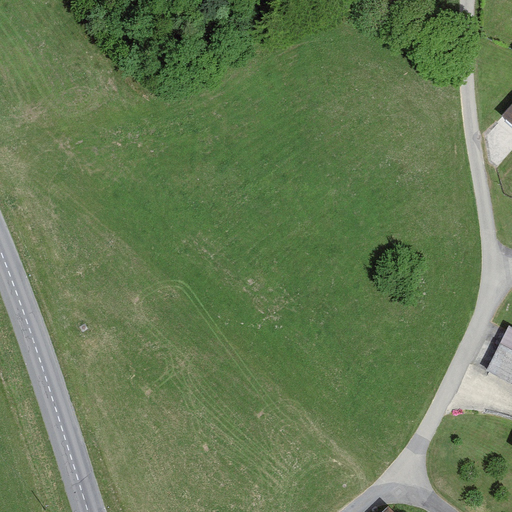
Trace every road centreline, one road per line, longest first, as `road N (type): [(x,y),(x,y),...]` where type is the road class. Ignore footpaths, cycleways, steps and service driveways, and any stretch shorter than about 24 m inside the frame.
road 1 (unclassified): [(396,478),(454,391),(490,302),(465,0)]
road 2 (tertiary): [(0,249),(87,511)]
